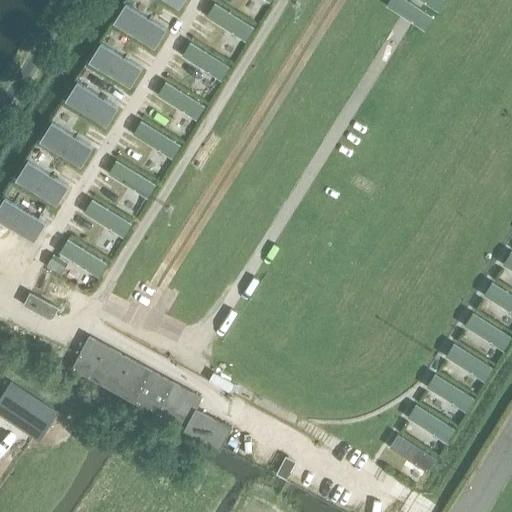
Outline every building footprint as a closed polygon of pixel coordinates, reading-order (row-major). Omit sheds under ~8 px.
[(213,0),(212,0),(205,13),(246,38),(254,25),(213,0)] [(113,21),(153,45),(164,26),(124,2),(113,21)] [(101,40),(89,60),(128,84),(141,65),(101,40)] [(180,55),(220,79),(229,65),(189,40),(180,55)] [(67,99),(104,122),(117,102),(79,79),(67,99)] [(204,104),(164,79),(156,92),(196,117),(204,104)] [(180,143),(140,118),(132,131),(172,156),(180,143)] [(40,138),(79,162),(90,144),(51,120),(40,138)] [(114,158),(106,171),(147,196),(155,183),(114,158)] [(15,178),(54,202),(65,184),(26,160),(15,178)] [(0,200),(0,219),(33,240),(45,221),(3,195),(0,200)] [(83,209),(123,234),(131,221),(91,196),(83,209)] [(67,237),(59,250),(99,275),(107,262),(67,237)] [(511,254),(510,253),(501,266),(511,272),(511,254)] [(511,297),(491,284),(483,297),(511,315),(511,297)] [(49,318),(53,317),(58,307),(29,291),(23,304),(49,318)] [(472,315),(464,328),(499,351),(508,337),(472,315)] [(71,368),(184,428),(220,447),(232,426),(195,406),(201,396),(88,335),(71,368)] [(453,345),(444,358),(480,381),(488,367),(453,345)] [(435,375),(427,388),(462,411),(470,397),(435,375)] [(416,406),(407,419),(443,442),(451,429),(416,406)] [(398,436),(390,450),(425,472),(434,459),(398,436)]
